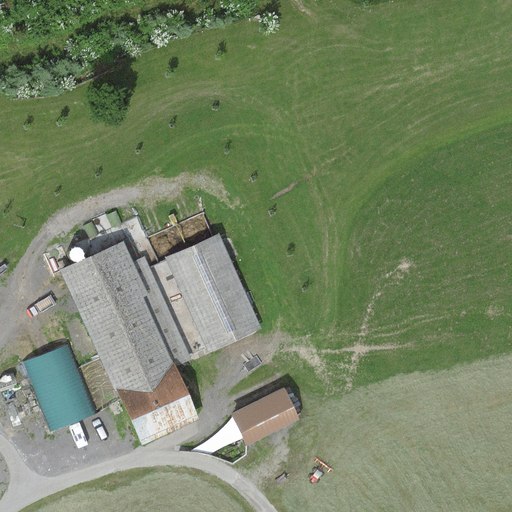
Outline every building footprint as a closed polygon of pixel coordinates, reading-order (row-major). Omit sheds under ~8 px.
[(217,234),(163,258),(206,353),(260,329),(217,234)] [(119,241),(56,270),(138,448),(197,420),(173,368),(190,360),(143,257),(129,263),(119,241)] [(78,249),(76,247),(73,246),(71,246),(68,246),(66,248),(65,250),(64,253),(64,255),(65,257),(67,259),(69,260),(71,261),(74,260),(76,259),(78,258),(79,256),(79,253),(79,251),(78,249)] [(68,344),(22,363),(50,430),(95,412),(68,344)] [(280,387),(226,413),(242,447),(297,421),(280,387)]
